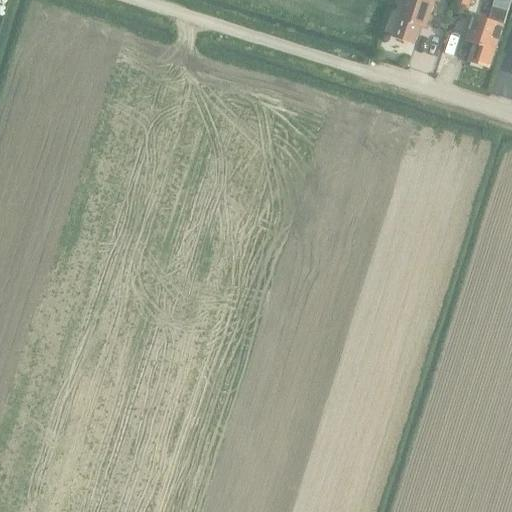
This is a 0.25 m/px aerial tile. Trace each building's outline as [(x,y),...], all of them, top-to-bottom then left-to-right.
[(426,28),(435,1),(432,0),(405,0),(393,37),(415,45),(421,26),(426,28)] [(455,0),(452,11),(467,16),(471,0),(455,0)] [(494,0),(493,7),(508,12),(511,0),(494,0)] [(489,68),(503,27),(507,15),(482,8),(479,19),(474,17),(466,41),(474,44),(469,61),(489,68)] [(438,16),(435,27),(446,31),(449,19),(438,16)]
